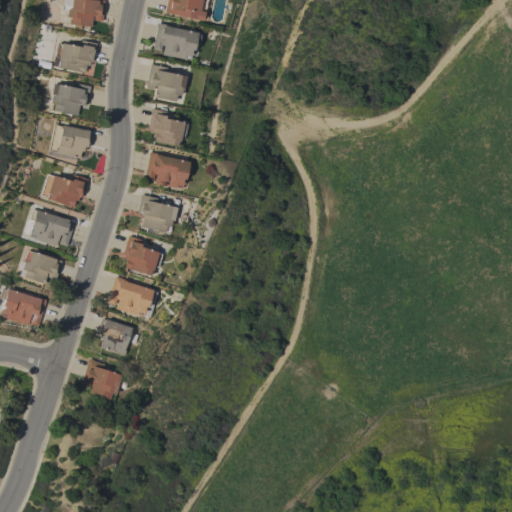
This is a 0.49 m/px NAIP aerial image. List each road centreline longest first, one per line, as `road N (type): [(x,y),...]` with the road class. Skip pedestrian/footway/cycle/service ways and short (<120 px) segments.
road 1 (track): [(214,459),(295,344),(318,215),(297,138),(396,122),(509,0)]
road 2 (residential): [(2,511),(114,187),(117,78),(133,0)]
